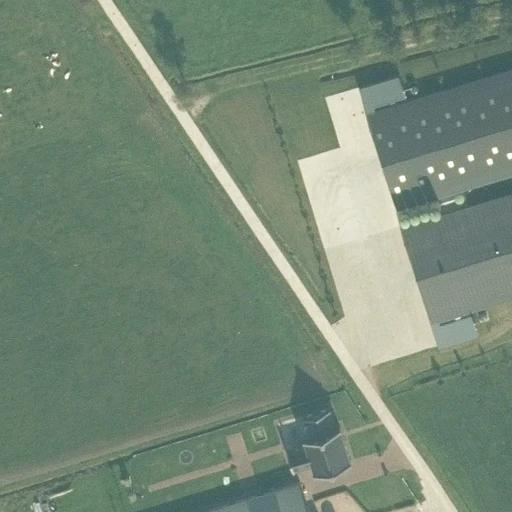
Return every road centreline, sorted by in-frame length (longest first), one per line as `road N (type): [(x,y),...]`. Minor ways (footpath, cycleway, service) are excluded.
road 1 (unclassified): [(448,511),(103,0)]
road 2 (track): [(511,11),(171,102)]
